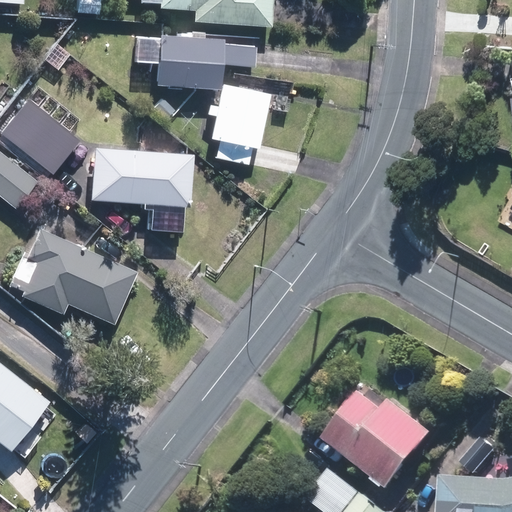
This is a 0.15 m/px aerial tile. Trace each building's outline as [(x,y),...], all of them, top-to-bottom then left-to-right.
[(111,0),(75,0),(74,12),(110,16),(111,0)] [(135,0),(135,1),(154,2),(154,8),(189,10),(188,21),(266,27),(267,0),(135,0)] [(157,36),(154,84),(219,89),(221,61),(256,64),(257,46),(220,44),(221,40),(157,36)] [(269,94),(224,85),(213,139),(258,148),(269,94)] [(24,103),(0,131),(0,134),(45,172),(71,142),(24,103)] [(95,149),(92,199),(190,207),(194,156),(95,149)] [(31,181),(0,156),(0,198),(10,207),(31,181)] [(467,223),(457,238),(495,263),(505,248),(467,223)] [(18,291),(16,295),(58,313),(62,304),(108,324),(131,272),(34,230),(21,260),(18,258),(6,285),(18,291)] [(0,368),(0,446),(4,449),(42,401),(0,368)] [(360,395),(326,440),(388,488),(430,434),(390,404),(383,413),(360,395)] [(382,511),(329,470),(307,498),(324,511),(382,511)] [(511,511),(511,480),(507,482),(443,477),(439,511),(511,511)]
